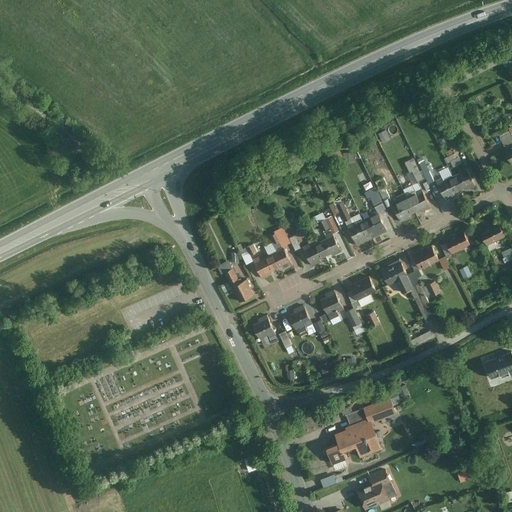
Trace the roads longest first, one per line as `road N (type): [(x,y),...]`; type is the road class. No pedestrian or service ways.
road 1 (secondary): [(154,172),(424,39),(511,7)]
road 2 (residential): [(270,412),(418,359),(511,308)]
road 3 (residential): [(274,294),(503,190)]
road 4 (residential): [(270,412),(188,246)]
road 5 (secondary): [(39,230),(146,217),(188,246)]
road 6 (secondary): [(39,230),(154,172)]
